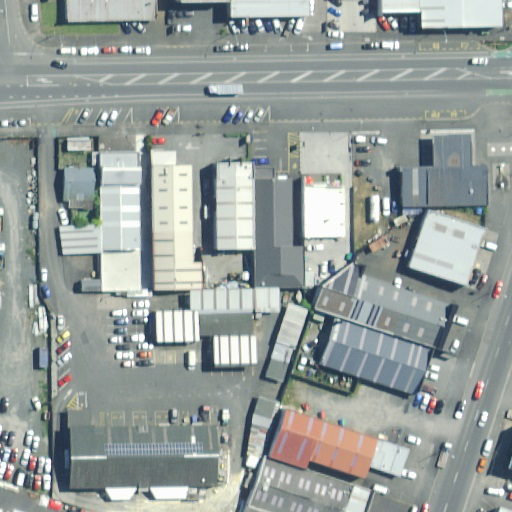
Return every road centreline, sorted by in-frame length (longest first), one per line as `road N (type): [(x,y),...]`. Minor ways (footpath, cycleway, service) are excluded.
road 1 (secondary): [(511,78),(13,75)]
road 2 (tertiary): [(511,311),(445,511)]
road 3 (unknown): [(0,224),(16,223),(15,415)]
